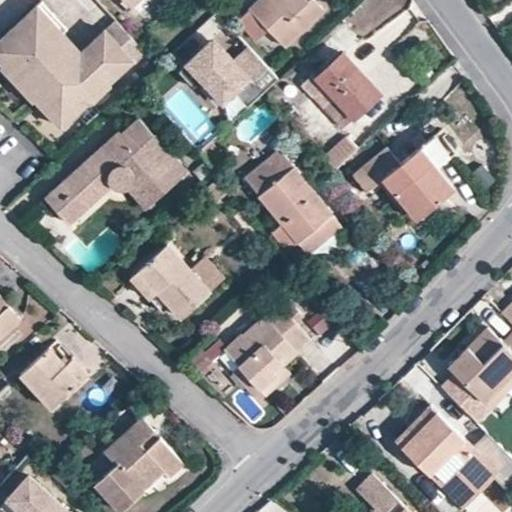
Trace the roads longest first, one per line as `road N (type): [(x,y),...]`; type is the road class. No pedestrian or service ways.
road 1 (residential): [(0,227),(264,467)]
road 2 (residential): [(511,225),(264,467)]
